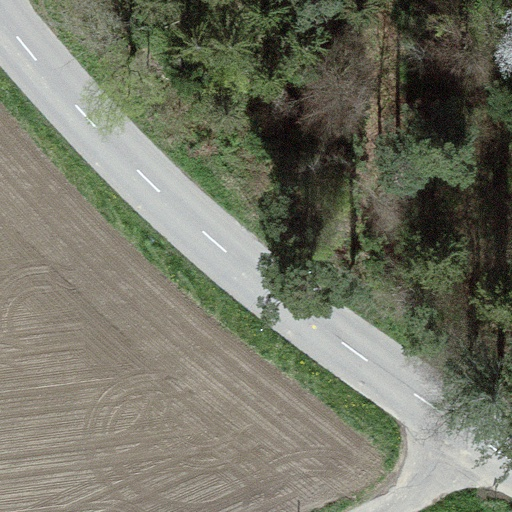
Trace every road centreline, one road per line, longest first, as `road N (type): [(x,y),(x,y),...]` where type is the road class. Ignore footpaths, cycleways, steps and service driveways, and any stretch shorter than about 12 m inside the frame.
road 1 (tertiary): [(0,18),(172,205),(234,260),(511,460)]
road 2 (track): [(472,432),(416,488),(376,511)]
